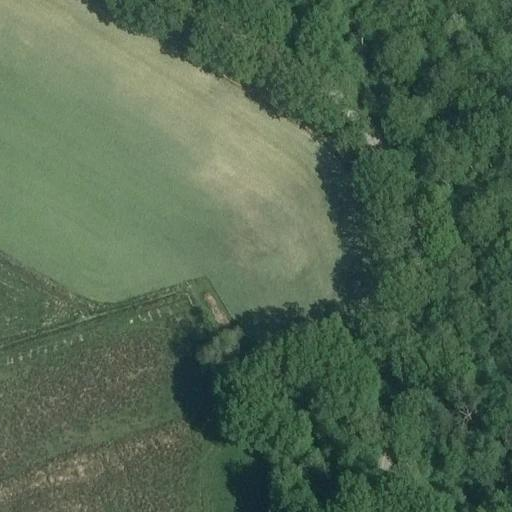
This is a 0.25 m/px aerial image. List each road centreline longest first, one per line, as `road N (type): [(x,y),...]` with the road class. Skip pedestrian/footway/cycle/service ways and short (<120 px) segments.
road 1 (track): [(348,112),(382,156),(411,235),(417,320),(380,511)]
road 2 (track): [(348,112),(175,0)]
road 3 (track): [(511,80),(423,87),(348,112)]
road 4 (track): [(406,366),(254,432)]
road 5 (track): [(381,501),(288,419)]
